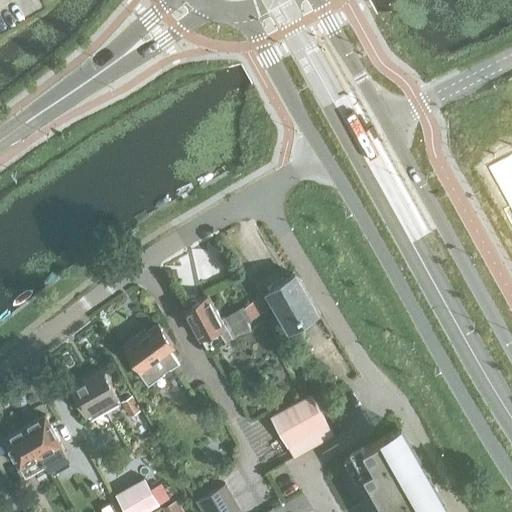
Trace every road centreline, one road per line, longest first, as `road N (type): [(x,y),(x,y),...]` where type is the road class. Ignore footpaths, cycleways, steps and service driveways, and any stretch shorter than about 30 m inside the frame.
road 1 (tertiary): [(326,157),(511,474)]
road 2 (residential): [(0,375),(149,258),(261,194)]
road 3 (tertiary): [(511,351),(385,126)]
road 4 (residential): [(261,194),(381,388)]
road 5 (tertiary): [(238,9),(326,157)]
road 6 (residential): [(381,388),(408,413),(464,511)]
road 7 (residential): [(322,495),(305,464),(367,424),(381,388)]
road 8 (tertiary): [(385,126),(317,0)]
road 9 (unclassified): [(385,126),(511,60)]
road 10 (secondary): [(103,66),(149,51),(215,5)]
road 11 (secondary): [(0,142),(103,66)]
